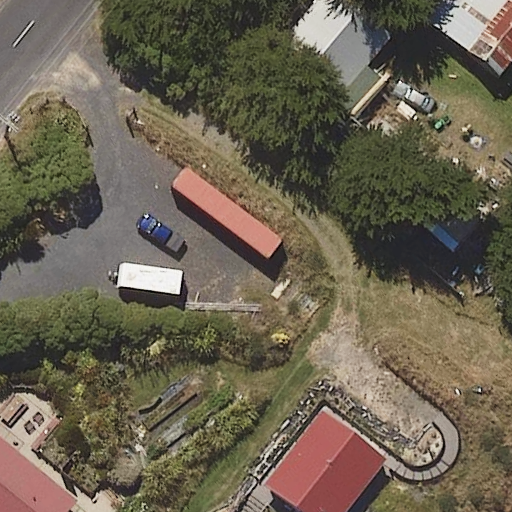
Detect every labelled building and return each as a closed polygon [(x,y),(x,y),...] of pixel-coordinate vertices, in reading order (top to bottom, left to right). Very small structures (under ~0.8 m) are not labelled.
[(396,31),(360,0),(317,0),(275,49),(356,119),(387,82),(367,65),(396,31)] [(511,0),(443,0),(431,17),(502,73),(511,60),(511,0)] [(483,217),(445,185),(418,218),(456,250),(483,217)] [(275,232),(241,210),(227,233),(261,255),(275,232)] [(314,266),(285,244),(267,268),(296,289),(314,266)] [(189,397),(160,399),(161,437),(191,435),(189,397)] [(66,511),(77,500),(0,436),(0,511),(66,511)]
